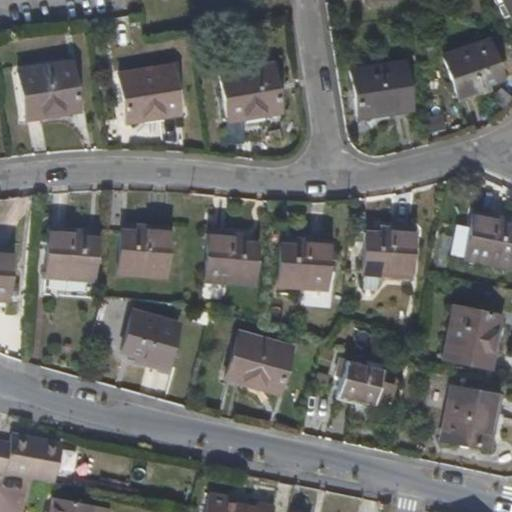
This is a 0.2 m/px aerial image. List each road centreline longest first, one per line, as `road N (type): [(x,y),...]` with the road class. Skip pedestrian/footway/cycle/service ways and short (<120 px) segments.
road 1 (residential): [(0,380),(121,418),(407,475)]
road 2 (unclassified): [(334,184),(151,171),(0,179)]
road 3 (residential): [(334,184),(304,0)]
road 4 (unclassified): [(511,148),(334,184)]
